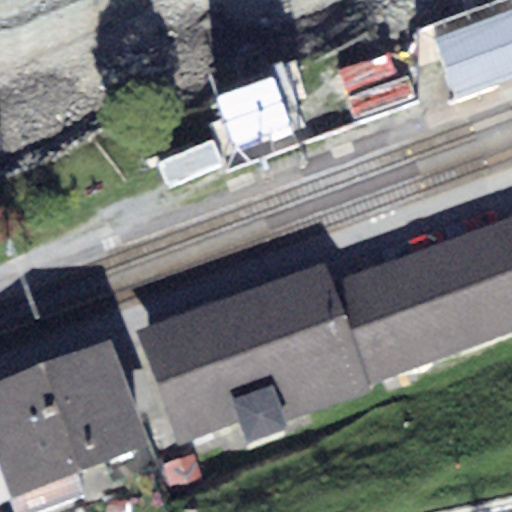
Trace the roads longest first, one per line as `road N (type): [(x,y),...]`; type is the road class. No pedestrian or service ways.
road 1 (track): [(0,275),(313,116),(468,11),(510,0)]
road 2 (residential): [(511,185),(0,374)]
